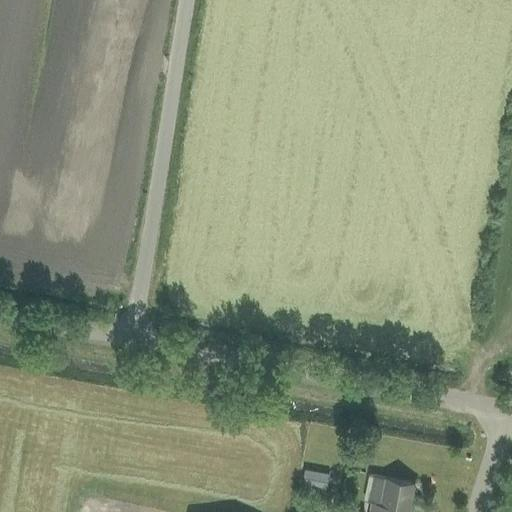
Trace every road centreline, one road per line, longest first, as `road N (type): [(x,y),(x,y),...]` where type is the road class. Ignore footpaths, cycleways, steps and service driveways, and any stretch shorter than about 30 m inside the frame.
road 1 (unclassified): [(0,315),(511,413)]
road 2 (track): [(133,339),(186,0)]
